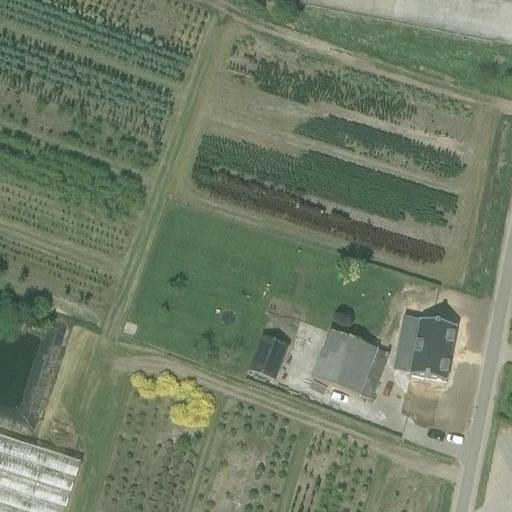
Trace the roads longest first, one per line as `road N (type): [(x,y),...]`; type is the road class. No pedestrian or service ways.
road 1 (track): [(206,0),(511,110)]
road 2 (unclassified): [(465,511),(511,281)]
